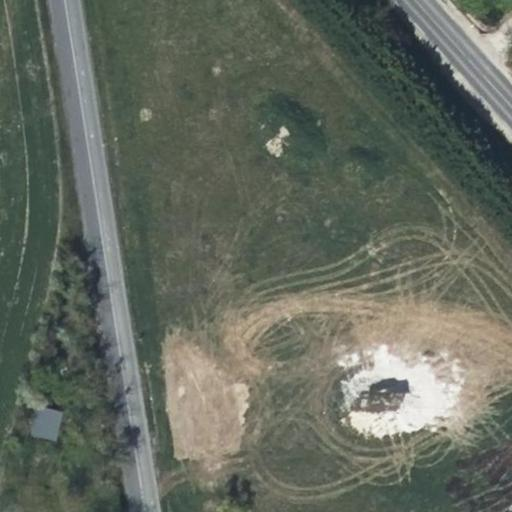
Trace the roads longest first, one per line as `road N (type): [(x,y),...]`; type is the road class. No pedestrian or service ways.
road 1 (tertiary): [(144,511),(64,0)]
road 2 (secondary): [(414,0),(511,109)]
